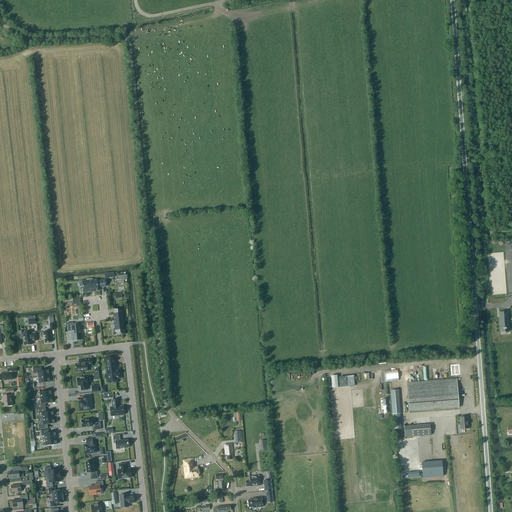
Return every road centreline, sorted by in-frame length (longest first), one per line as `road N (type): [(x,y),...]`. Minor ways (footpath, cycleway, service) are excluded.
road 1 (unclassified): [(231,472),(164,401),(127,39),(34,39),(0,19)]
road 2 (unclassified): [(490,511),(451,0)]
road 3 (residential): [(55,353),(123,349),(143,511)]
road 4 (track): [(478,358),(316,374)]
road 5 (residential): [(55,353),(73,511)]
road 6 (track): [(143,342),(137,270),(146,342)]
